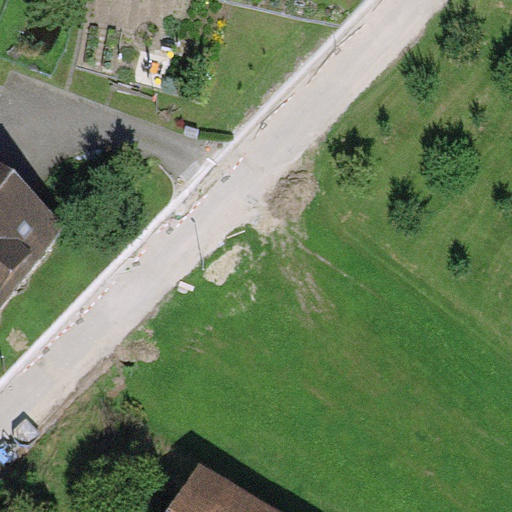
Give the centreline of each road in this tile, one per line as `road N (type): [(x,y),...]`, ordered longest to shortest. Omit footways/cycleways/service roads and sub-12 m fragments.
road 1 (unclassified): [(411,0),(0,427)]
road 2 (track): [(0,158),(37,133),(93,127),(131,134),(237,183)]
